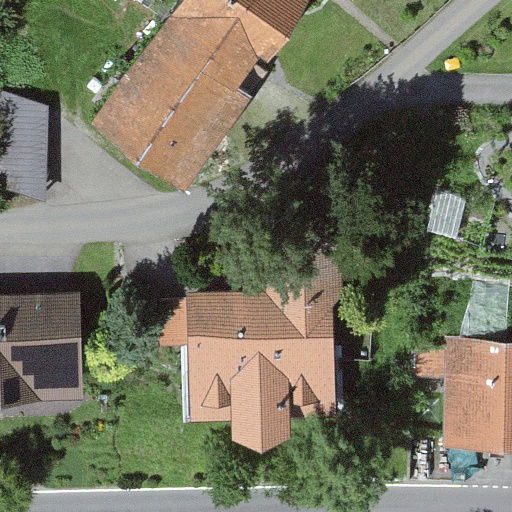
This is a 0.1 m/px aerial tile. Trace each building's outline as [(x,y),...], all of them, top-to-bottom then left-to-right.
[(180,0),(90,129),(185,196),(253,100),(236,89),(299,0),(180,0)] [(50,109),(0,94),(0,186),(45,202),(50,109)] [(465,202),(438,195),(428,235),(455,241),(465,202)] [(342,299),(337,248),(297,230),(269,248),(270,299),(162,301),(163,343),(190,343),(191,421),(232,420),(232,441),(262,454),(290,440),(290,419),(338,417),(334,308),(342,299)] [(0,401),(82,399),(80,295),(0,297),(0,401)] [(511,342),(448,341),(445,448),(511,449),(511,342)]
